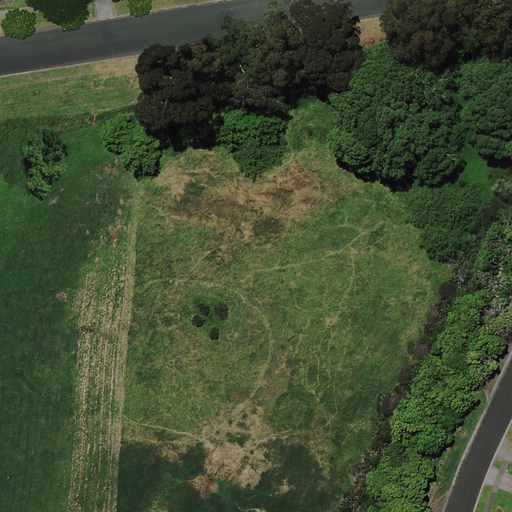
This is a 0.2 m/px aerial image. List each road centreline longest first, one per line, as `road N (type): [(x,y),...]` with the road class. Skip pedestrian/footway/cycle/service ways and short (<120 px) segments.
road 1 (residential): [(356,0),(0,55)]
road 2 (residential): [(511,384),(461,511)]
